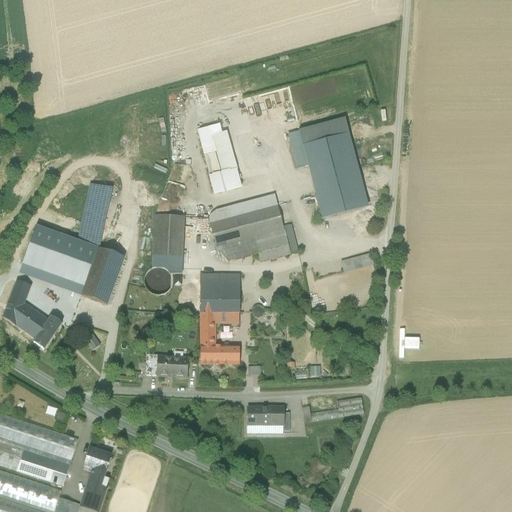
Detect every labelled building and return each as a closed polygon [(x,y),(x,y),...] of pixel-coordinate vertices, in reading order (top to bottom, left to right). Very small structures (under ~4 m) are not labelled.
[(226,134),(212,138),(222,175),(210,178),(213,194),(240,188),(226,134)] [(348,136),(303,148),(322,221),(367,209),(348,136)] [(107,188),(91,185),(81,236),(97,239),(107,188)] [(275,199),(217,214),(208,219),(209,225),(277,207),(275,199)] [(277,207),(209,225),(220,263),(227,263),(258,255),(260,264),(290,256),(283,228),(277,207)] [(184,218),(154,217),(152,257),(182,258),(183,238),(184,218)] [(198,219),(184,218),(183,238),(202,236),(198,219)] [(298,254),(290,226),(283,228),(290,256),(298,254)] [(97,239),(81,236),(79,244),(95,247),(97,239)] [(88,276),(84,288),(75,285),(72,295),(80,298),(107,308),(125,259),(98,250),(88,276)] [(182,258),(152,257),(152,269),(158,268),(163,269),(165,270),(167,271),(169,274),(171,277),(172,280),(181,280),(182,258)] [(57,272),(30,262),(22,284),(21,285),(30,288),(59,298),(69,302),(72,295),(75,285),(77,280),(57,272)] [(80,273),(59,266),(57,272),(77,280),(80,273)] [(88,276),(80,273),(77,280),(75,285),(84,288),(88,276)] [(239,276),(200,276),(200,288),(239,288),(239,276)] [(200,291),(181,289),(181,280),(172,280),(172,283),(172,285),(171,288),(170,291),(168,293),(166,295),(164,296),(160,297),(160,315),(200,317),(200,314),(200,291)] [(17,282),(3,319),(15,328),(24,305),(30,288),(21,285),(22,284),(17,282)] [(239,288),(200,288),(200,291),(200,314),(215,314),(239,314),(239,288)] [(69,302),(59,298),(56,306),(66,310),(69,302)] [(48,322),(24,305),(15,328),(35,341),(48,322)] [(215,314),(200,314),(200,317),(200,365),(221,366),(221,348),(215,348),(215,325),(215,314)] [(239,314),(215,314),(215,325),(239,325),(239,314)] [(35,341),(33,344),(44,351),(61,325),(51,318),(48,322),(35,341)] [(239,348),(221,348),(221,366),(239,366),(239,348)] [(158,357),(146,356),(145,377),(157,377),(158,359),(158,357)] [(158,359),(157,377),(185,379),(186,360),(158,359)] [(260,377),(259,367),(247,367),(248,378),(260,377)] [(361,399),(337,402),(338,410),(339,419),(363,415),(361,399)] [(309,409),(302,410),(304,424),(311,423),(309,414),(309,409)] [(283,410),(247,410),(247,427),(282,427),(283,427),(283,415),(283,410)] [(338,410),(309,414),(311,423),(339,419),(338,410)] [(58,412),(55,419),(65,423),(68,416),(58,412)] [(78,440),(0,414),(0,439),(71,463),(78,440)] [(56,462),(0,443),(0,467),(49,484),(53,473),(56,462)] [(103,455),(89,450),(84,468),(92,471),(104,475),(110,458),(103,456),(103,455)] [(70,466),(56,462),(53,473),(66,477),(70,466)] [(61,492),(0,471),(0,496),(48,511),(54,511),(59,499),(61,492)] [(104,475),(92,471),(90,477),(102,481),(104,475)] [(66,477),(53,473),(49,484),(62,488),(66,477)] [(102,481),(90,477),(80,508),(83,509),(91,511),(98,511),(105,492),(99,490),(102,481)] [(37,511),(0,499),(0,511),(37,511)] [(72,503),(59,499),(54,511),(69,511),(71,505),(72,503)]
